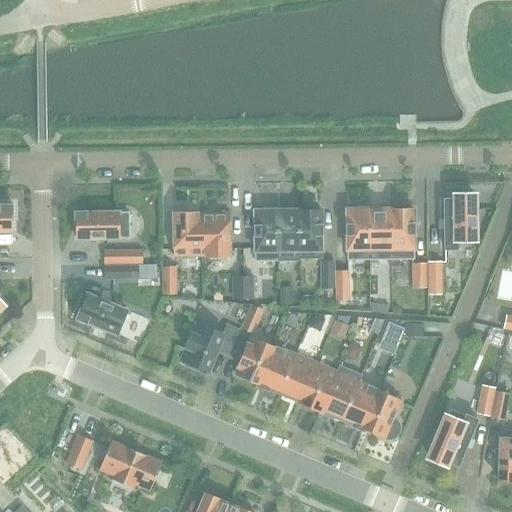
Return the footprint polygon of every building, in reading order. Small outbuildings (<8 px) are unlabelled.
[(456,239),(474,238),(474,195),(454,196),(454,199),(443,199),(444,249),(456,249),(456,239)] [(0,230),(10,231),(10,216),(12,216),(12,204),(0,203),(0,230)] [(369,259),(368,209),(368,205),(355,205),(355,209),(346,209),(346,224),(345,224),(345,235),(346,235),(347,259),(369,259)] [(277,260),(277,250),(276,210),(276,207),(263,207),(263,210),(254,210),(254,225),(253,225),(253,236),(254,236),(254,260),(277,260)] [(412,208),(390,209),(391,259),(413,258),(413,234),(414,234),(413,223),(412,208)] [(390,209),(368,209),(369,259),(391,259),(390,209)] [(298,210),(276,210),(277,250),(298,250),(298,210)] [(320,210),(298,210),(298,250),(321,250),(321,235),(321,224),(320,224),(320,210)] [(75,223),(76,238),(128,237),(128,212),(86,213),(86,211),(74,211),(74,223),(75,223)] [(201,255),(201,213),(197,213),(197,211),(172,211),(173,256),(201,255)] [(203,213),(201,213),(201,255),(204,255),(204,257),(230,257),(229,212),(223,212),(223,211),(203,211),(203,213)] [(142,250),(104,250),(104,263),(142,262),(142,250)] [(427,262),(428,294),(441,293),(440,261),(427,262)] [(333,262),(320,262),(321,286),(334,286),(333,262)] [(425,263),(412,264),(412,287),(426,286),(425,263)] [(130,266),(104,266),(104,278),(130,278),(130,266)] [(175,267),(162,267),(162,293),(175,293),(175,267)] [(348,272),(335,272),(335,298),(348,298),(348,273),(348,272)] [(242,277),(232,277),(232,297),(242,297),(242,277)] [(253,297),(252,277),(242,277),(242,297),(253,297)] [(87,294),(81,308),(80,307),(75,318),(86,323),(87,321),(117,334),(126,310),(87,294)] [(263,309),(251,304),(241,328),(253,333),(263,309)] [(388,306),(370,305),(370,314),(388,314),(388,306)] [(503,328),(511,329),(511,316),(506,315),(503,328)] [(183,347),(186,348),(180,361),(185,363),(184,365),(200,371),(204,360),(210,362),(216,350),(228,355),(239,330),(225,324),(221,332),(197,322),(192,333),(190,332),(183,347)] [(348,328),(333,322),(328,336),(343,341),(348,328)] [(423,326),(405,325),(404,339),(422,339),(423,326)] [(401,332),(387,326),(379,346),(393,351),(401,332)] [(256,385),(257,385),(273,346),(252,336),(248,344),(246,343),(236,366),(239,367),(235,375),(256,384),(256,385)] [(273,346),(257,385),(266,389),(267,388),(278,393),(294,355),(273,346)] [(294,355),(278,393),(291,398),(292,396),(300,399),(298,403),(299,403),(315,363),(294,355)] [(315,363),(299,403),(320,412),(339,366),(338,365),(336,372),(315,363)] [(339,366),(320,412),(322,408),(329,412),(328,414),(341,420),(360,374),(339,366)] [(360,374),(341,420),(353,425),(352,426),(362,430),(378,390),(358,381),(361,375),(360,374)] [(488,415),(494,388),(481,385),(476,412),(488,415)] [(378,390),(362,430),(363,430),(363,429),(384,438),(386,438),(388,438),(390,438),(392,438),(394,437),(396,435),(397,434),(398,432),(399,430),(399,428),(399,426),(398,424),(397,422),(396,420),(394,419),(392,418),(400,399),(378,390)] [(509,397),(496,394),(490,420),(503,423),(509,397)] [(465,414),(465,416),(449,409),(446,417),(444,416),(428,456),(446,464),(448,461),(457,465),(476,419),(465,414)] [(92,441),(77,435),(66,463),(81,469),(92,441)] [(497,480),(511,480),(511,437),(499,437),(497,480)] [(161,461),(111,440),(98,469),(113,475),(112,479),(133,488),(134,484),(149,490),(161,461)] [(225,511),(229,503),(204,492),(195,511),(225,511)] [(250,511),(229,503),(225,511),(250,511)]
